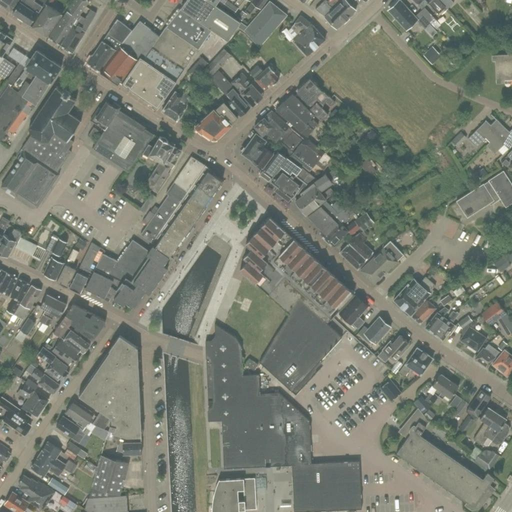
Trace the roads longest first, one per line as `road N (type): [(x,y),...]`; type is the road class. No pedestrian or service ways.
road 1 (residential): [(212,152),(0,15)]
road 2 (residential): [(117,318),(0,490)]
road 3 (residential): [(136,329),(245,179)]
road 4 (residential): [(511,112),(436,79),(369,8)]
road 5 (residential): [(375,299),(245,179)]
road 6 (residential): [(212,152),(336,38)]
road 7 (residential): [(151,511),(144,348)]
road 8 (residential): [(452,511),(367,454),(395,403)]
road 9 (residential): [(0,261),(117,318)]
